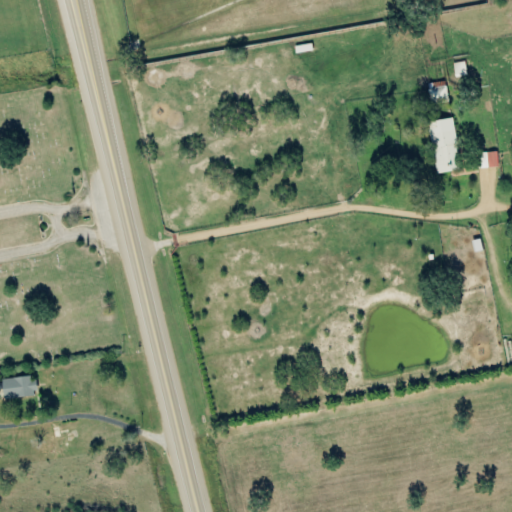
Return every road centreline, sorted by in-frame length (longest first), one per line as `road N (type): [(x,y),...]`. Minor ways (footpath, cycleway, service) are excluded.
road 1 (trunk): [(204,511),(80,0)]
road 2 (residential): [(506,225),(483,213),(147,270)]
